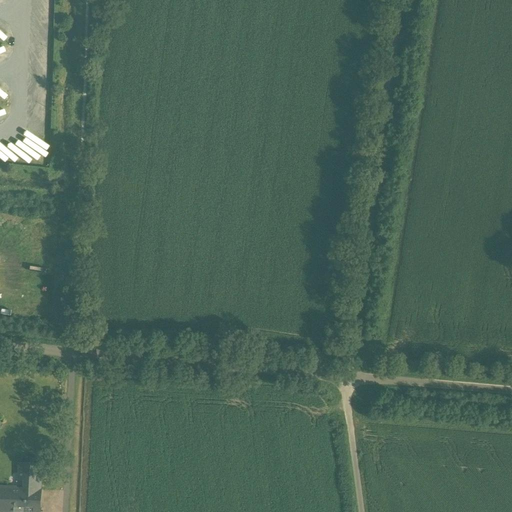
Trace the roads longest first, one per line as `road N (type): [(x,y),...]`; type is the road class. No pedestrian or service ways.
road 1 (track): [(347,377),(401,0)]
road 2 (unclassified): [(0,343),(347,377)]
road 3 (unclassified): [(347,377),(511,391)]
road 4 (unclassified): [(347,377),(360,511)]
